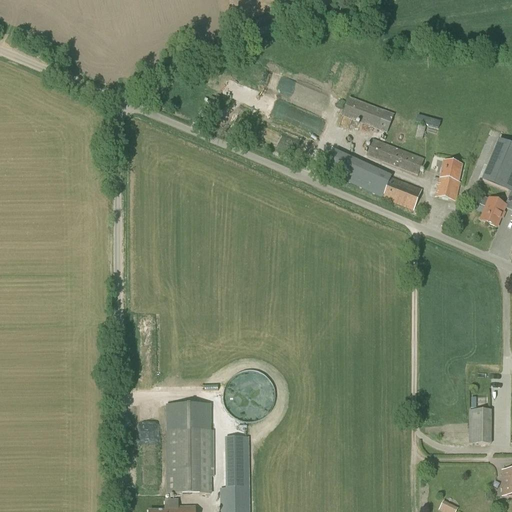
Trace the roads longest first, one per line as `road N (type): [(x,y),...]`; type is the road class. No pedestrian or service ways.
road 1 (unclassified): [(511,265),(118,99)]
road 2 (unclassified): [(121,511),(118,99)]
road 3 (unclassified): [(118,99),(331,0)]
road 4 (unclassified): [(118,99),(0,49)]
